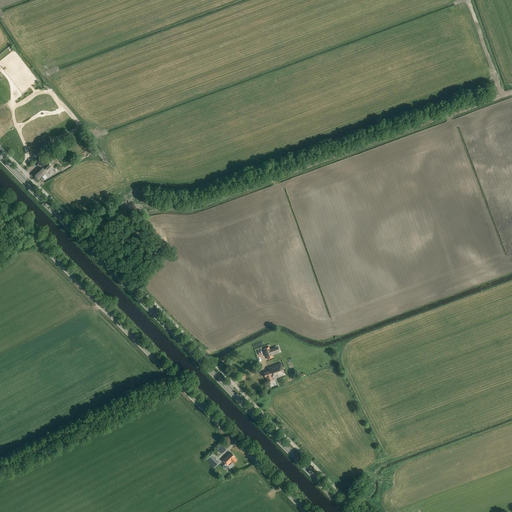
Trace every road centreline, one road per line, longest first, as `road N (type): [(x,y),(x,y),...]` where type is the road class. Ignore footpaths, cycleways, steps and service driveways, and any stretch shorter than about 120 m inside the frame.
road 1 (secondary): [(350,511),(0,157)]
road 2 (unclassified): [(306,511),(0,202)]
